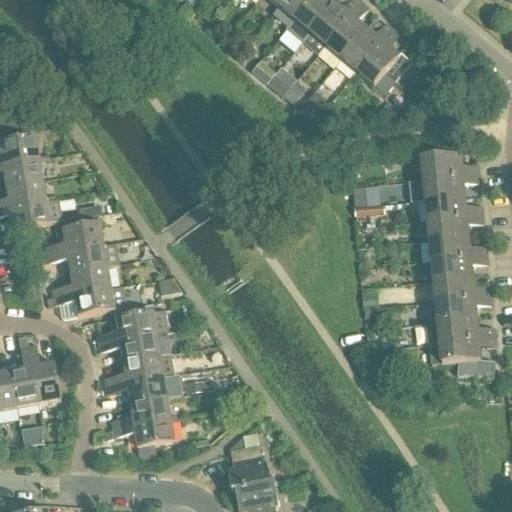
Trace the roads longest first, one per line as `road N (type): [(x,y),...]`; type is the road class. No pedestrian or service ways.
road 1 (residential): [(79,489),(82,356),(57,333),(0,324)]
road 2 (residential): [(79,489),(184,495),(209,511)]
road 3 (residential): [(511,81),(412,0)]
